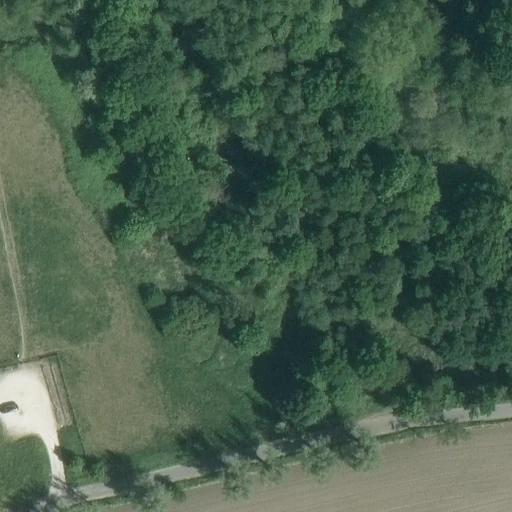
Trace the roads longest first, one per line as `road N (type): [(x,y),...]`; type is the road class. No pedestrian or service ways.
road 1 (unclassified): [(44,511),(65,498),(291,440),(511,402)]
road 2 (track): [(65,498),(0,196)]
